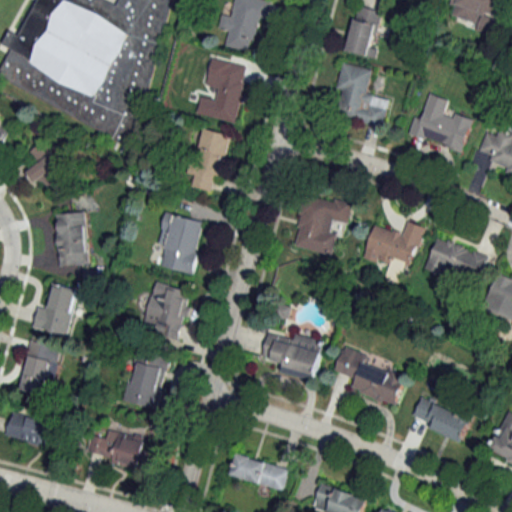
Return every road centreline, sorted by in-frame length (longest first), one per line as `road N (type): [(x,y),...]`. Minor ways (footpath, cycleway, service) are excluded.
road 1 (residential): [(178,511),(313,0)]
road 2 (residential): [(499,511),(376,454),(208,399)]
road 3 (residential): [(511,220),(277,139)]
